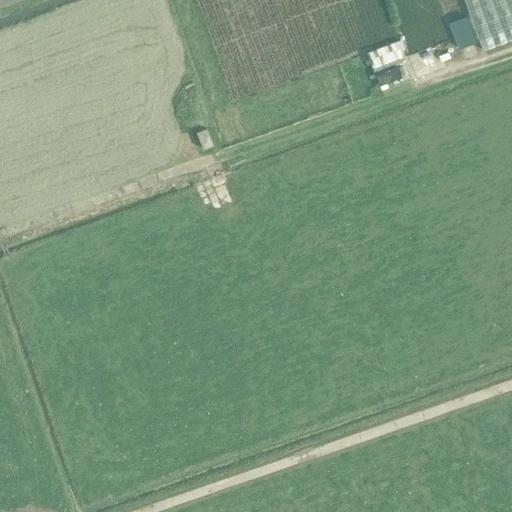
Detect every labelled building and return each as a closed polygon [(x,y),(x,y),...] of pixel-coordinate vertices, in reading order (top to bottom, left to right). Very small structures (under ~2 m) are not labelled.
[(511,0),(466,0),(484,50),(511,39),(511,0)] [(460,48),(480,41),(470,15),(450,22),(460,48)] [(374,73),(403,63),(399,52),(403,49),(400,40),(366,53),(374,73)] [(206,128),(196,132),(202,148),(212,145),(206,128)] [(203,205),(210,225),(221,221),(214,202),(203,205)]
